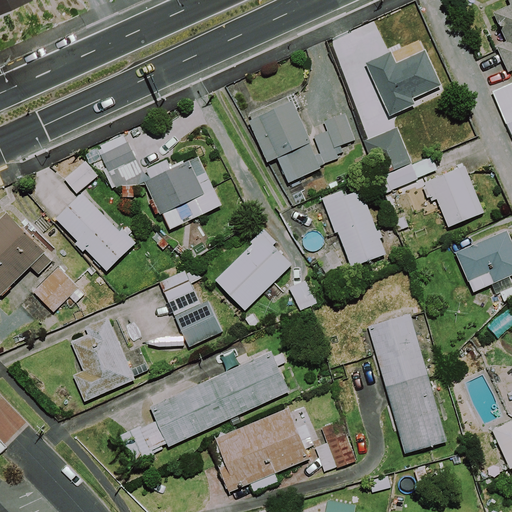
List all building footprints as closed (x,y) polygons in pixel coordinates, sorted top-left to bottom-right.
[(0,0),(0,13),(30,0),(0,0)] [(511,0),(506,0),(510,7),(493,14),(506,45),(495,49),(508,77),(511,75),(511,0)] [(440,89),(424,52),(396,65),(391,55),(365,67),(388,119),(415,107),(412,102),(440,89)] [(511,139),(511,85),(491,94),(511,140),(511,139)] [(306,135),(289,96),(244,117),(266,165),(275,161),(286,186),(342,160),(337,149),(354,141),(343,118),(306,135)] [(385,194),(417,179),(437,170),(431,158),(411,167),(395,131),(363,146),(385,194)] [(117,198),(146,185),(166,231),(220,208),(205,172),(195,176),(189,161),(169,170),(166,163),(141,174),(128,142),(99,155),(117,198)] [(27,196),(43,212),(31,224),(45,237),(57,225),(107,274),(135,244),(83,193),(93,183),(76,166),(61,182),(51,172),(27,196)] [(470,184),(464,170),(424,186),(430,202),(435,200),(447,230),(482,216),(470,184)] [(384,257),(360,193),(343,199),(341,194),(322,201),(334,235),(337,234),(350,270),(384,257)] [(0,298),(45,256),(8,216),(0,223),(0,298)] [(219,246),(210,232),(190,245),(199,259),(219,246)] [(511,277),(511,246),(506,232),(454,254),(472,294),(511,277)] [(275,245),(263,234),(214,283),(244,313),(290,267),(271,248),(275,245)] [(347,278),(332,252),(317,261),(333,287),(347,278)] [(200,282),(195,269),(159,285),(188,349),(220,334),(206,303),(200,306),(191,286),(200,282)] [(83,297),(77,291),(57,270),(32,293),(52,314),(67,300),(73,307),(83,297)] [(316,305),(304,282),(288,291),(300,314),(316,305)] [(445,443),(409,316),(367,328),(404,455),(445,443)] [(108,320),(89,328),(92,336),(71,344),(83,372),(72,377),(83,403),(134,382),(108,320)] [(287,396),(270,358),(196,391),(153,410),(158,422),(121,438),(132,464),(287,396)] [(308,461),(287,411),(207,443),(228,494),(249,485),(253,494),(279,484),(275,475),(308,461)] [(353,465),(340,423),(321,429),(326,445),(315,449),(322,474),(353,465)] [(511,424),(492,433),(511,474),(511,424)] [(387,476),(367,482),(371,495),(391,489),(387,476)]
